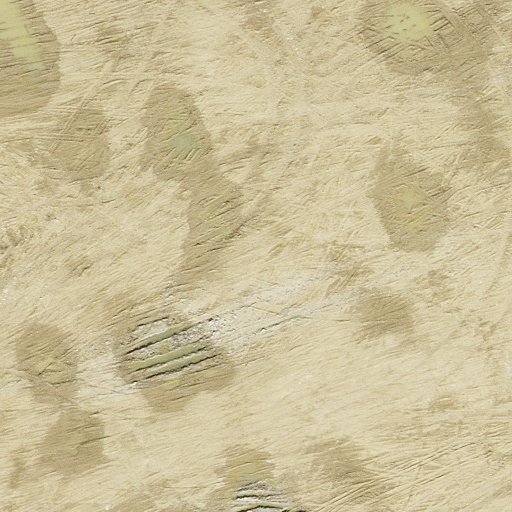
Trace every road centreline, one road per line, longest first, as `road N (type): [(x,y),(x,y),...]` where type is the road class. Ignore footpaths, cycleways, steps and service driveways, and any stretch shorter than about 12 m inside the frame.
road 1 (track): [(511,339),(0,508)]
road 2 (track): [(422,0),(0,87)]
road 3 (track): [(397,375),(0,413)]
